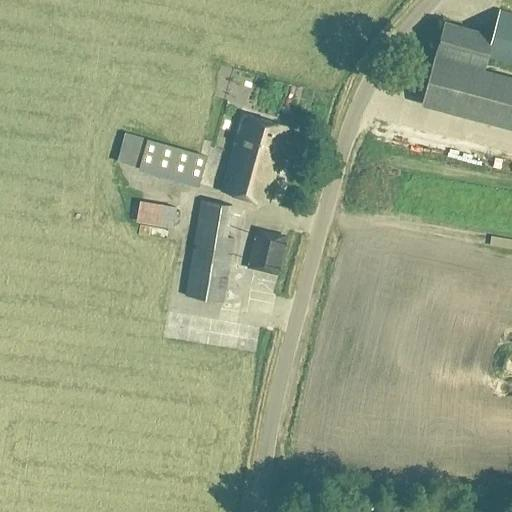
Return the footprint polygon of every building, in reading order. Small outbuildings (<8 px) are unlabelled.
[(495,34),(445,21),(424,99),(511,122),(511,78),(485,71),(488,57),(511,63),(511,18),(500,15),(495,34)] [(222,191),(269,204),(288,137),(302,141),(306,128),(291,124),(290,127),(244,114),(222,191)] [(119,161),(141,168),(198,184),(206,155),(149,140),(149,138),(125,132),(119,161)] [(425,147),(461,157),(465,146),(428,136),(425,147)] [(140,200),(137,222),(174,228),(177,206),(140,200)] [(201,201),(185,296),(224,302),(234,238),(226,236),(231,206),(201,201)]
